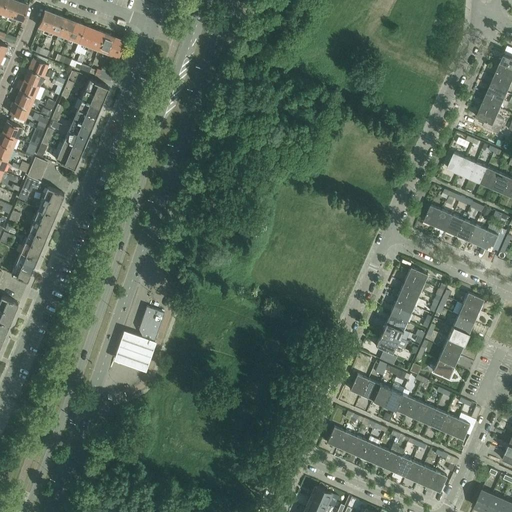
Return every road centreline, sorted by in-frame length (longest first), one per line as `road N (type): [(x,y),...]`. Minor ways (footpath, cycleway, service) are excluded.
road 1 (secondary): [(206,0),(25,511)]
road 2 (secondary): [(49,511),(229,0)]
road 3 (residential): [(0,400),(152,24)]
road 4 (residential): [(291,454),(387,234)]
road 5 (residential): [(387,234),(482,16)]
road 6 (residential): [(444,511),(489,407),(484,389),(498,354)]
road 7 (residential): [(422,511),(291,454)]
road 8 (residential): [(387,234),(511,289)]
